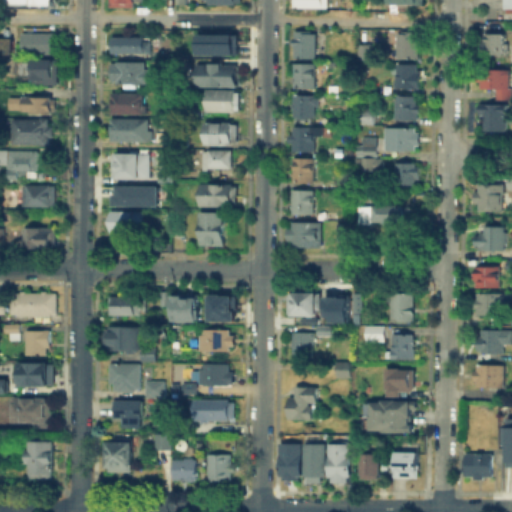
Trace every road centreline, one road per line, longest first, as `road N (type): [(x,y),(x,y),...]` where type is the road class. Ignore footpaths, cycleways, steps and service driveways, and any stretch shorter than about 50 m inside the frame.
road 1 (residential): [(259,511),(266,0)]
road 2 (residential): [(77,511),(84,0)]
road 3 (residential): [(0,18),(449,21)]
road 4 (residential): [(0,268),(445,267)]
road 5 (residential): [(0,508),(442,510)]
road 6 (residential): [(442,510),(446,153)]
road 7 (residential): [(446,153),(449,0)]
